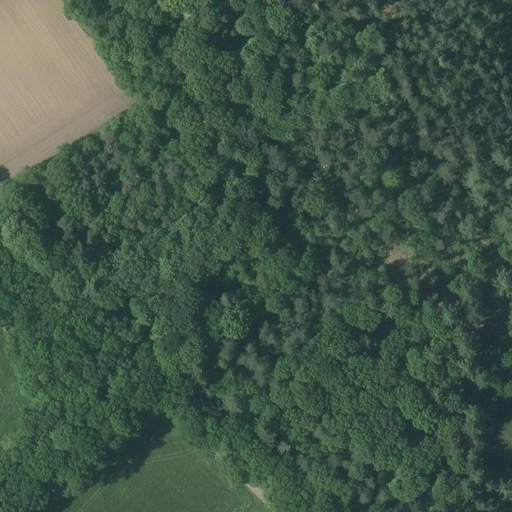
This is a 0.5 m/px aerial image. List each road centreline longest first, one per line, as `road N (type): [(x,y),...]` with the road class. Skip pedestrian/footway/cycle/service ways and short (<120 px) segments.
road 1 (unclassified): [(0,229),(181,367),(349,511)]
road 2 (track): [(246,0),(267,60),(268,96),(237,142),(237,221),(178,274),(181,367)]
